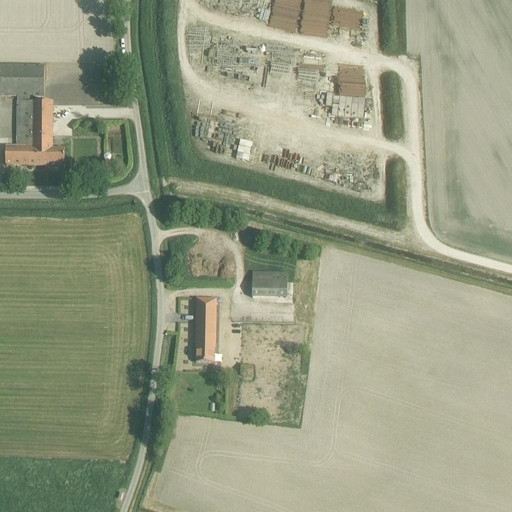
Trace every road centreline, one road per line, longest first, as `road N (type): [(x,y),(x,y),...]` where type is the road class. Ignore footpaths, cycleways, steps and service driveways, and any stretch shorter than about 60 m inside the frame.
road 1 (track): [(186,0),(186,19),(405,68),(418,250)]
road 2 (track): [(511,273),(177,182)]
road 3 (unclassified): [(124,511),(161,341),(146,187)]
road 4 (unclassified): [(146,187),(127,0)]
road 5 (unclassified): [(146,187),(0,196)]
